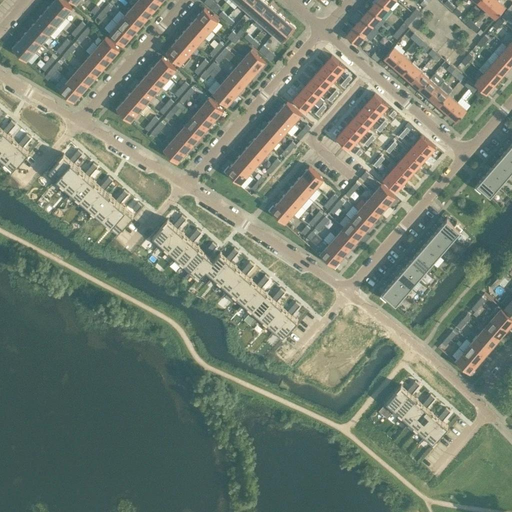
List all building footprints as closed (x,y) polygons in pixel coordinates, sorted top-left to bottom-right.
[(64,0),(53,0),(51,3),(65,16),(73,7),(64,0)] [(154,9),(143,0),(136,0),(132,5),(147,18),(154,9)] [(162,1),(161,0),(143,0),(154,9),(162,1)] [(241,0),(239,3),(248,10),(256,0),(241,0)] [(265,0),(256,0),(248,10),(256,18),(269,3),(265,0)] [(379,0),(375,0),(369,7),(380,16),(387,7),(379,0)] [(448,0),(447,0),(444,4),(448,7),(453,11),(456,7),(452,3),(448,0)] [(478,0),(477,1),(486,9),(494,0),(478,0)] [(498,0),(494,0),(486,9),(495,17),(505,6),(498,0)] [(65,16),(51,3),(43,12),(57,25),(65,16)] [(108,3),(102,9),(106,13),(111,7),(108,3)] [(217,3),(212,8),(216,12),(221,6),(217,3)] [(269,3),(256,18),(265,25),(278,11),(269,3)] [(100,7),(96,4),(91,10),(95,13),(100,7)] [(147,18),(132,5),(125,14),(139,27),(147,18)] [(204,7),(197,16),(211,28),(220,19),(214,13),(213,13),(213,14),(204,7)] [(369,7),(361,16),(372,25),(380,16),(369,7)] [(456,7),(453,11),(457,15),(461,11),(457,7),(456,7)] [(416,8),(412,12),(416,16),(420,11),(416,8)] [(102,9),(97,15),(101,19),(106,13),(102,9)] [(219,14),(225,19),(228,15),(222,10),(219,14)] [(278,11),(265,25),(274,33),(286,19),(278,11)] [(35,21),(50,33),(57,25),(43,12),(35,21)] [(139,27),(125,14),(117,23),(131,35),(139,27)] [(225,19),(231,24),(234,21),(228,15),(225,19)] [(197,16),(189,25),(203,37),(205,36),(209,40),(214,33),(210,30),(211,28),(197,16)] [(361,16),(354,25),(364,34),(372,25),(361,16)] [(286,19),(274,33),(284,42),(291,33),(290,32),(295,26),(286,19)] [(466,23),(471,27),(475,23),(470,19),(466,23)] [(28,29),(42,42),(50,33),(35,21),(28,29)] [(80,30),(86,24),(82,21),(77,27),(80,30)] [(110,31),(124,44),(131,35),(117,23),(110,31)] [(471,27),(475,31),(479,27),(475,23),(471,27)] [(189,25),(181,33),(196,46),(203,37),(189,25)] [(354,25),(346,34),(345,34),(356,43),(364,34),(354,25)] [(92,29),(88,26),(83,32),(86,35),(92,29)] [(400,26),(396,30),(400,34),(404,29),(400,26)] [(80,30),(77,27),(71,33),(75,36),(80,30)] [(238,31),(236,33),(240,36),(242,34),(245,30),(242,27),(238,31)] [(20,38),(35,51),(42,42),(28,29),(20,38)] [(227,36),(231,39),(236,33),(233,30),(227,36)] [(86,35),(83,32),(78,38),(81,41),(86,35)] [(415,40),(419,36),(414,32),(410,36),(415,40)] [(181,33),(174,42),(188,55),(189,54),(196,46),(181,33)] [(235,42),(240,36),(236,33),(231,39),(235,42)] [(245,36),(251,42),(254,38),(248,33),(245,36)] [(98,45),(112,57),(120,48),(105,36),(98,45)] [(423,40),(419,36),(415,40),(419,45),(423,40)] [(35,51),(20,38),(13,47),(27,59),(35,51)] [(62,44),(65,47),(71,41),(67,38),(62,44)] [(254,38),(251,42),(257,47),(260,43),(254,38)] [(220,41),(215,47),(218,50),(224,44),(220,41)] [(174,42),(166,51),(174,58),(173,59),(180,64),(181,63),(183,66),(191,56),(189,54),(188,55),(174,42)] [(68,49),(71,52),(77,46),(73,43),(68,49)] [(56,50),(60,53),(65,47),(62,44),(56,50)] [(264,44),(259,49),(263,52),(268,47),(264,44)] [(98,45),(90,53),(105,66),(112,57),(98,45)] [(499,54),(511,65),(511,63),(511,49),(507,45),(499,54)] [(226,46),(221,52),(224,56),(230,50),(226,46)] [(384,57),(393,65),(403,54),(394,46),(384,57)] [(209,53),(213,56),(218,50),(215,47),(209,53)] [(252,47),(244,57),(258,69),(265,61),(257,53),(258,52),(252,47)] [(432,48),(428,52),(433,56),(437,52),(432,48)] [(63,55),(66,58),(71,52),(68,49),(63,55)] [(224,56),(221,52),(215,58),(219,62),(224,56)] [(380,56),(376,53),(375,52),(372,56),(377,60),(380,56)] [(441,56),(437,52),(433,56),(437,60),(441,56)] [(469,52),(465,57),(469,60),(473,56),(469,53),(469,52)] [(105,66),(90,53),(83,62),(97,75),(105,66)] [(331,54),(325,62),(338,74),(345,66),(331,54)] [(393,65),(402,73),(412,62),(403,54),(393,65)] [(499,54),(491,63),(503,74),(511,65),(499,54)] [(47,61),(50,64),(56,58),(52,55),(47,61)] [(155,64),(169,77),(177,68),(162,55),(155,64)] [(244,57),(236,66),(250,78),(258,69),(244,57)] [(465,65),(469,60),(465,57),(461,61),(465,65)] [(205,58),(200,64),(203,67),(209,61),(205,58)] [(58,60),(53,66),(56,69),(62,63),(58,60)] [(41,67),(45,70),(50,64),(47,61),(41,67)] [(97,75),(83,62),(75,71),(89,83),(97,75)] [(325,62),(318,69),(332,81),(338,74),(325,62)] [(421,69),(412,62),(402,73),(411,81),(421,69)] [(211,63),(206,69),(209,73),(215,67),(211,63)] [(451,72),(455,67),(450,63),(446,68),(451,72)] [(495,83),(503,74),(491,63),(483,72),(495,83)] [(155,64),(147,73),(161,85),(169,77),(155,64)] [(203,67),(200,64),(194,70),(198,74),(203,67)] [(56,69),(53,66),(47,72),(51,75),(56,69)] [(236,66),(228,74),(243,87),(250,78),(236,66)] [(455,76),(459,72),(455,67),(451,72),(455,76)] [(204,79),(209,73),(206,69),(200,76),(204,79)] [(318,69),(312,76),(326,88),(332,81),(318,69)] [(411,81),(420,89),(430,77),(421,69),(411,81)] [(67,79),(82,92),(89,83),(75,71),(67,79)] [(487,92),(495,83),(483,72),(475,82),(487,92)] [(161,85),(147,73),(139,81),(154,94),(161,85)] [(228,74),(221,83),(235,96),(243,87),(228,74)] [(312,76),(306,83),(319,95),(326,88),(312,76)] [(439,85),(430,77),(420,89),(429,97),(439,85)] [(82,92),(67,79),(60,88),(74,101),(82,92)] [(469,88),(473,83),(468,79),(464,84),(469,88)] [(154,94),(139,81),(132,90),(146,103),(154,94)] [(180,87),(184,90),(189,84),(185,81),(180,87)] [(438,105),(448,93),(452,88),(443,81),(439,85),(429,97),(438,105)] [(221,83),(213,92),(227,104),(235,96),(221,83)] [(306,83),(299,91),(313,103),(319,95),(306,83)] [(477,87),(473,83),(469,88),(473,92),(477,87)] [(195,89),(191,86),(186,92),(190,95),(195,89)] [(184,90),(180,87),(175,93),(178,96),(184,90)] [(146,103),(132,90),(124,99),(139,111),(146,103)] [(299,91),(293,98),(306,110),(313,103),(299,91)] [(190,95),(186,92),(181,98),(184,101),(190,95)] [(375,92),(368,100),(382,112),(388,104),(375,92)] [(438,105),(447,113),(457,101),(448,93),(438,105)] [(201,105),(216,118),(223,109),(209,96),(201,105)] [(170,98),(165,104),(169,107),(174,101),(170,98)] [(139,111),(124,99),(117,108),(131,120),(139,111)] [(279,109),(294,122),(301,113),(287,100),(279,109)] [(368,100),(362,107),(375,119),(382,112),(368,100)] [(447,113),(456,121),(466,109),(457,101),(447,113)] [(176,103),(171,109),(175,112),(180,106),(176,103)] [(163,113),(169,107),(165,104),(160,110),(163,113)] [(201,105),(194,114),(208,126),(216,118),(201,105)] [(362,107),(355,114),(369,126),(375,119),(362,107)] [(175,112),(171,109),(166,115),(169,118),(175,112)] [(294,122),(279,109),(272,118),(286,130),(294,122)] [(208,126),(194,114),(186,122),(201,135),(208,126)] [(355,114),(349,121),(363,133),(369,126),(355,114)] [(155,115),(150,121),(154,124),(159,118),(155,115)] [(264,126),(279,139),(286,130),(272,118),(264,126)] [(161,120),(156,126),(160,129),(165,123),(161,120)] [(148,130),(154,124),(150,121),(145,127),(148,130)] [(349,121),(343,129),(356,141),(363,133),(349,121)] [(201,135),(186,122),(179,131),(193,144),(201,135)] [(307,123),(302,129),(305,132),(311,126),(307,123)] [(160,129),(156,126),(151,132),(154,135),(160,129)] [(257,135),(271,148),(279,139),(264,126),(257,135)] [(305,132),(302,129),(297,135),(300,138),(305,132)] [(343,129),(336,136),(350,148),(356,141),(343,129)] [(5,131),(0,136),(0,152),(13,137),(7,132),(5,131)] [(171,140),(185,152),(193,144),(179,131),(171,140)] [(422,134),(415,141),(429,153),(435,146),(422,134)] [(249,144),(263,156),(271,148),(257,135),(249,144)] [(13,137),(0,152),(0,155),(6,161),(21,144),(19,142),(13,137)] [(185,152),(171,140),(163,149),(178,161),(185,152)] [(292,140),(287,146),(290,150),(296,144),(292,140)] [(415,141),(409,148),(422,160),(429,153),(415,141)] [(21,144),(6,161),(14,168),(29,151),(22,146),(21,144)] [(242,153),(256,165),(263,156),(249,144),(242,153)] [(282,152),(285,156),(290,150),(287,146),(282,152)] [(409,148),(403,156),(416,168),(422,160),(409,148)] [(499,158),(511,169),(511,155),(506,150),(499,158)] [(64,153),(49,169),(57,176),(72,160),(70,158),(64,153)] [(256,165),(242,153),(234,161),(248,174),(256,165)] [(403,156),(396,163),(410,175),(416,168),(403,156)] [(277,158),(272,164),(275,167),(281,161),(277,158)] [(511,169),(499,158),(491,166),(505,178),(511,169)] [(72,160),(57,176),(65,183),(80,167),(74,162),(72,160)] [(248,174),(234,161),(230,166),(228,165),(224,170),(231,176),(232,175),(241,182),(248,174)] [(396,163),(390,170),(403,182),(410,175),(396,163)] [(275,167),(272,164),(267,170),(270,173),(275,167)] [(324,178),(309,165),(302,174),(316,187),(324,178)] [(484,175),(498,186),(505,178),(491,166),(484,175)] [(80,167),(65,183),(73,190),(87,173),(85,172),(80,167)] [(369,173),(366,170),(360,176),(364,179),(369,173)] [(390,170),(383,178),(397,190),(403,182),(390,170)] [(87,173),(73,190),(80,197),(95,180),(89,175),(87,173)] [(294,183),(308,196),(316,187),(302,174),(294,183)] [(262,175),(257,181),(260,184),(266,178),(262,175)] [(484,175),(475,186),(480,190),(483,188),(491,195),(498,186),(484,175)] [(95,180),(80,197),(88,203),(103,187),(101,185),(95,180)] [(255,190),(260,184),(257,181),(252,187),(255,190)] [(356,181),(351,187),(354,190),(359,184),(356,181)] [(294,183),(286,192),(301,205),(308,196),(294,183)] [(395,196),(381,183),(374,192),(388,204),(395,196)] [(103,187),(88,203),(96,210),(110,193),(104,188),(103,187)] [(351,187),(345,193),(349,196),(354,190),(351,187)] [(286,192),(279,201),(293,214),(301,205),(286,192)] [(380,213),(388,204),(374,192),(366,200),(380,213)] [(110,193),(96,210),(104,217),(118,200),(116,198),(110,193)] [(334,193),(329,199),(333,202),(338,196),(334,193)] [(340,198),(335,204),(339,207),(344,201),(340,198)] [(328,208),(333,202),(329,199),(324,205),(328,208)] [(118,200),(104,217),(111,223),(126,207),(120,202),(118,200)] [(373,222),(380,213),(366,200),(358,209),(373,222)] [(138,201),(132,207),(136,211),(142,205),(138,201)] [(293,214),(279,201),(274,206),(273,205),(268,210),(276,217),(277,215),(285,222),(293,214)] [(339,207),(335,204),(330,210),(333,213),(339,207)] [(126,207),(111,223),(119,230),(134,214),(126,207)] [(351,218),(365,230),(373,222),(358,209),(351,218)] [(319,210),(314,216),(318,219),(323,213),(319,210)] [(325,215),(320,221),(324,224),(329,218),(325,215)] [(312,225),(318,219),(314,216),(309,222),(312,225)] [(453,237),(463,226),(457,221),(454,224),(447,217),(440,226),(453,237)] [(168,218),(153,235),(161,242),(176,225),(174,223),(168,218)] [(358,239),(365,230),(351,218),(343,226),(358,239)] [(318,230),(324,224),(320,221),(315,227),(318,230)] [(176,225),(161,242),(169,248),(183,232),(178,227),(176,225)] [(310,228),(307,225),(301,231),(305,234),(310,228)] [(350,248),(358,239),(343,226),(336,235),(350,248)] [(433,234),(446,246),(453,237),(440,226),(433,234)] [(311,239),(316,233),(313,230),(307,236),(311,239)] [(183,232),(169,248),(177,255),(191,239),(189,237),(183,232)] [(426,242),(439,254),(446,246),(433,234),(426,242)] [(350,248),(336,235),(328,244),(343,256),(350,248)] [(191,239),(177,255),(184,262),(199,245),(193,240),(191,239)] [(418,250),(432,262),(439,254),(426,242),(418,250)] [(338,261),(343,256),(328,244),(321,252),(329,260),(328,261),(335,268),(340,262),(338,261)] [(199,245),(184,262),(192,268),(206,252),(205,250),(199,245)] [(418,250),(411,258),(425,270),(432,262),(418,250)] [(215,259),(207,268),(214,274),(228,258),(227,256),(221,251),(214,259),(215,259)] [(206,252),(192,268),(200,276),(207,268),(215,259),(214,259),(208,254),(206,252)] [(228,258),(214,274),(222,281),(236,265),(230,260),(228,258)] [(425,270),(411,258),(404,267),(418,278),(425,270)] [(236,265),(222,281),(229,288),(244,271),(242,270),(236,265)] [(418,278),(404,267),(397,275),(410,287),(418,278)] [(244,271),(229,288),(237,295),(251,278),(246,273),(244,271)] [(501,273),(496,279),(499,282),(505,276),(501,273)] [(390,283),(403,295),(410,287),(397,275),(390,283)] [(251,278),(237,295),(245,301),(259,285),(257,283),(251,278)] [(499,282),(496,279),(490,285),(494,289),(499,282)] [(403,295),(390,283),(380,294),(386,299),(388,296),(396,303),(403,295)] [(259,285),(245,301),(252,308),(267,291),(261,286),(259,285)] [(267,291),(252,308),(260,315),(275,298),(273,297),(267,291)] [(482,295),(477,301),(480,305),(486,299),(482,295)] [(275,298),(260,315),(268,321),(282,305),(276,300),(275,298)] [(475,311),(480,305),(477,301),(472,308),(475,311)] [(511,315),(498,304),(491,313),(508,328),(511,322),(511,315)] [(282,305),(268,321),(275,328),(290,312),(288,310),(282,305)] [(290,312),(275,328),(284,335),(298,319),(292,313),(290,312)] [(467,313),(462,319),(466,322),(471,316),(467,313)] [(491,313),(483,322),(486,324),(500,336),(508,328),(491,313)] [(457,325),(460,328),(466,322),(462,319),(457,325)] [(486,324),(478,333),(493,345),(500,336),(486,324)] [(452,330),(447,336),(451,339),(456,333),(452,330)] [(478,333),(471,341),(485,354),(493,345),(478,333)] [(451,339),(447,336),(442,342),(446,345),(451,339)] [(471,341),(463,350),(478,363),(485,354),(471,341)] [(463,350),(456,359),(464,366),(463,368),(470,374),(475,369),(473,368),(478,363),(463,350)] [(401,384),(387,400),(395,407),(409,391),(408,389),(401,384)] [(409,391),(395,407),(403,414),(417,397),(411,392),(409,391)] [(417,397),(403,414),(410,421),(425,404),(423,402),(417,397)] [(425,404),(410,421),(418,427),(432,411),(427,406),(425,404)] [(432,411),(418,427),(426,434),(440,418),(438,416),(432,411)] [(440,418),(426,434),(434,441),(448,425),(442,419),(440,418)]
